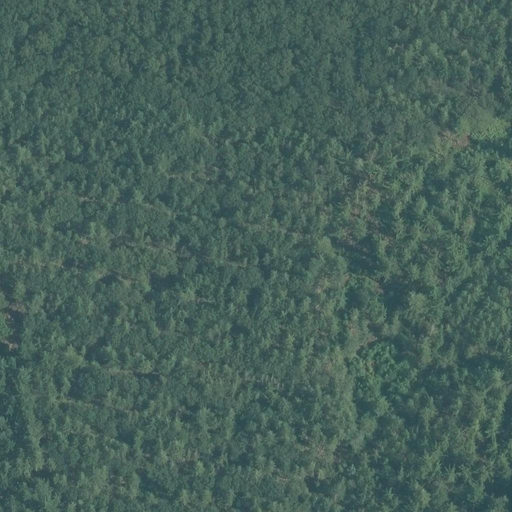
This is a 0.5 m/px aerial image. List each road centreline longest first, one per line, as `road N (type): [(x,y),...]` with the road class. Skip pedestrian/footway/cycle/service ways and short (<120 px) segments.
road 1 (track): [(364,450),(332,303),(338,179),(361,139),(406,0)]
road 2 (track): [(316,511),(511,259)]
